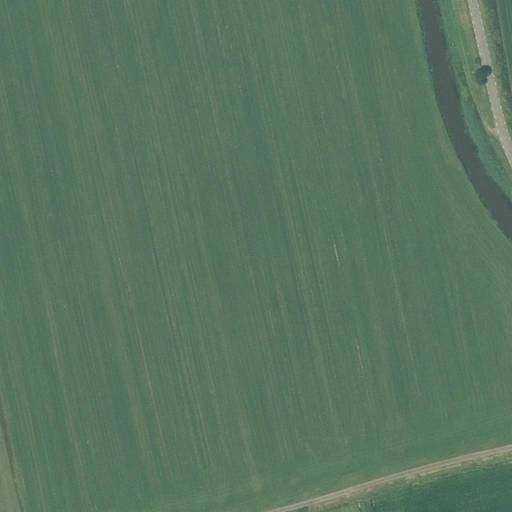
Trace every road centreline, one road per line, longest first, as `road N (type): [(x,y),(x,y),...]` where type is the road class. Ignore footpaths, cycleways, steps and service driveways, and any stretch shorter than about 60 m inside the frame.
road 1 (unclassified): [(273,511),(511,447)]
road 2 (unclassified): [(511,155),(471,0)]
